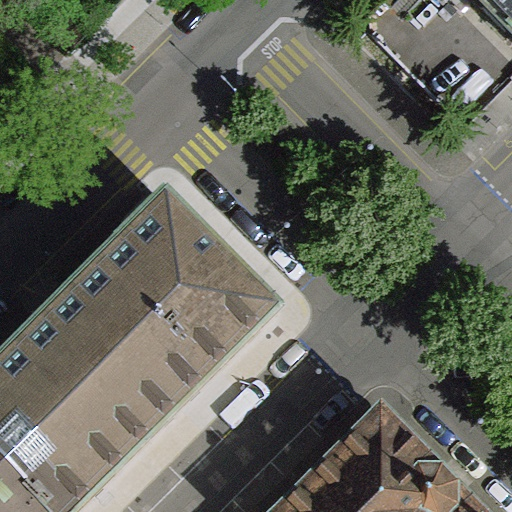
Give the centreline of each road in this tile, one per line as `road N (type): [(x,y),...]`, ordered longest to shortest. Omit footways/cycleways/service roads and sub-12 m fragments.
road 1 (residential): [(475,240),(245,14)]
road 2 (residential): [(152,103),(377,333)]
road 3 (residential): [(199,511),(377,333)]
road 4 (residential): [(0,256),(152,103)]
road 5 (residential): [(377,333),(511,469)]
road 6 (residential): [(377,333),(475,240)]
road 7 (residential): [(152,103),(245,14)]
